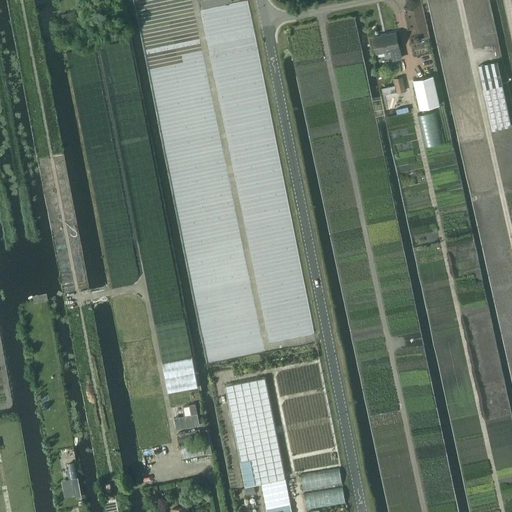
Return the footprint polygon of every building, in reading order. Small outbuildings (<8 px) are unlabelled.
[(201,0),(203,8),(232,1),(232,0),(201,0)] [(62,14),(65,32),(76,30),(72,12),(62,14)] [(397,33),(374,38),(378,54),(390,51),(392,59),(402,57),(397,33)] [(477,65),(491,129),(511,125),(497,61),(477,65)] [(413,80),(419,109),(439,104),(433,75),(413,80)] [(393,78),(396,92),(405,90),(402,76),(393,78)] [(436,111),(417,115),(424,147),(443,143),(436,111)] [(265,378),(225,386),(246,487),(262,483),(267,509),(291,504),(286,479),(265,378)] [(184,415),(174,417),(176,429),(200,425),(197,413),(195,403),(190,404),(190,405),(183,406),(184,415)] [(178,443),(202,438),(201,432),(177,436),(178,443)] [(76,467),(66,469),(68,479),(78,477),(76,467)] [(81,497),(78,478),(72,479),(75,495),(76,498),(81,497)] [(115,480),(116,487),(123,486),(122,478),(115,480)] [(150,489),(152,502),(161,501),(159,488),(150,489)]
